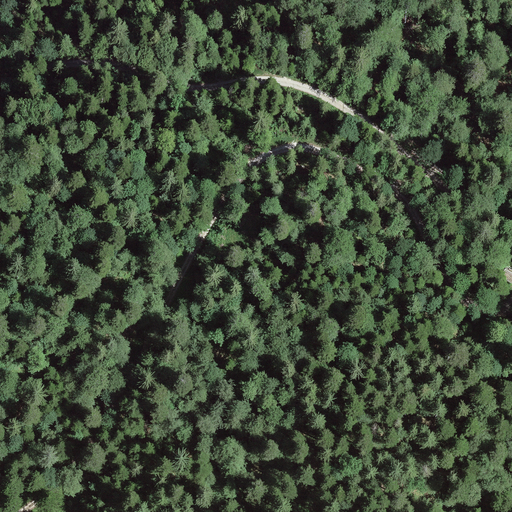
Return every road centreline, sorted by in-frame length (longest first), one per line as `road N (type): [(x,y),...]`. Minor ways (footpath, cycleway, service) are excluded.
road 1 (track): [(16,511),(61,482),(84,453),(227,193),(251,164),(283,145),(318,149),(403,195),(461,298),(491,312),(511,306)]
road 2 (track): [(511,229),(298,80),(247,77),(177,88),(125,64),(88,60),(0,69)]
